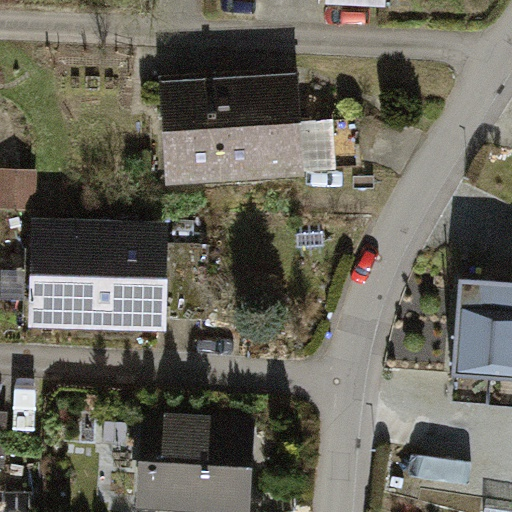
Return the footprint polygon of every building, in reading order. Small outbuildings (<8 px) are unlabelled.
[(377,0),(323,0),(324,17),(378,16),(377,0)] [(292,87),(161,94),(167,195),(298,188),(292,87)] [(35,177),(2,178),(2,214),(35,214),(35,177)] [(162,245),(29,236),(23,329),(156,337),(162,245)] [(211,261),(173,257),(167,318),(206,321),(211,261)] [(511,282),(457,278),(448,382),(511,386),(511,282)] [(243,511),(251,438),(149,428),(140,511),(243,511)]
